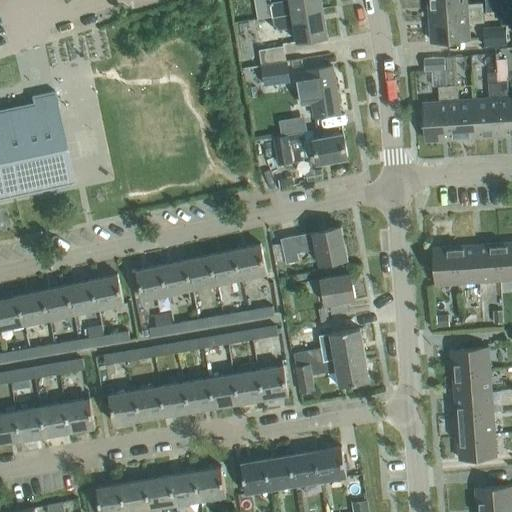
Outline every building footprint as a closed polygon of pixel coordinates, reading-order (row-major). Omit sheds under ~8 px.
[(273,17),(323,9),(321,0),(284,0),(271,2),(270,0),(254,0),(258,19),(273,17)] [(428,0),(430,17),(482,13),(482,3),(465,4),(465,0),(428,0)] [(323,9),(273,17),(275,30),(294,27),(297,42),(327,37),(323,9)] [(482,13),(430,17),(432,42),(468,39),(467,23),(483,22),(482,13)] [(507,44),(506,30),(486,32),(484,32),(484,46),(487,45),(507,44)] [(261,65),(286,60),(283,46),(259,50),(261,65)] [(446,84),(458,84),(456,56),(445,56),(446,71),(445,71),(446,84)] [(424,71),(444,70),(444,58),(424,59),(424,71)] [(496,59),(497,82),(507,82),(506,59),(496,59)] [(286,60),(261,65),(265,86),(289,82),(286,60)] [(340,112),(332,67),(332,66),(307,70),(307,72),(297,74),(302,104),(312,103),(314,116),(340,112)] [(497,72),(487,72),(488,83),(497,82),(497,72)] [(476,136),(501,135),(497,82),(488,83),(489,99),(473,100),(476,136)] [(511,97),(508,98),(507,82),(497,82),(501,135),(511,133),(511,97)] [(476,136),(473,100),(458,101),(456,85),(447,86),(451,138),(476,136)] [(425,140),(451,138),(447,86),(437,86),(439,103),(422,104),(425,140)] [(0,198),(14,195),(74,182),(73,179),(54,91),(31,96),(32,102),(0,108),(0,198)] [(298,134),(288,135),(291,153),(293,162),(302,160),(301,156),(316,153),(317,163),(347,157),(343,133),(313,138),(312,132),(298,134)] [(288,134),(273,137),(278,165),(293,162),(291,153),(288,135),(288,134)] [(293,178),(278,180),(279,188),(295,186),(293,178)] [(347,258),(341,226),(281,239),(282,243),(286,261),(298,258),(297,251),(317,247),(320,264),(347,258)] [(511,241),(498,243),(501,280),(511,279),(511,241)] [(260,243),(235,249),(242,279),(267,273),(260,243)] [(286,260),(282,243),(272,245),(276,262),(286,260)] [(479,282),(501,280),(498,243),(477,244),(479,282)] [(455,246),(458,283),(479,282),(477,244),(455,246)] [(433,247),(436,285),(458,283),(455,246),(433,247)] [(242,279),(235,249),(211,254),(217,284),(242,279)] [(186,259),(193,289),(217,284),(211,254),(186,259)] [(162,264),(168,294),(193,289),(186,259),(162,264)] [(168,294),(162,264),(137,269),(143,300),(168,294)] [(306,281),(307,291),(322,289),(325,304),(329,303),(331,314),(350,310),(348,300),(355,299),(350,273),(306,281)] [(117,274),(92,279),(99,309),(124,304),(117,274)] [(99,309),(92,279),(68,284),(74,314),(99,309)] [(68,284),(43,289),(50,319),(74,314),(68,284)] [(50,319),(43,289),(19,295),(25,325),(50,319)] [(0,298),(0,325),(1,330),(25,325),(19,295),(0,298)] [(248,310),(250,319),(274,315),(273,306),(248,310)] [(321,322),(329,320),(327,308),(318,309),(321,322)] [(225,324),(250,319),(248,310),(223,314),(225,324)] [(492,310),(493,323),(503,323),(503,310),(492,310)] [(200,328),(225,324),(223,314),(199,319),(200,328)] [(436,315),(436,327),(450,326),(449,314),(436,315)] [(329,320),(321,322),(322,332),(348,327),(347,317),(329,320)] [(175,333),(200,328),(199,319),(174,323),(175,333)] [(151,337),(175,333),(174,323),(149,327),(149,329),(151,336),(151,337)] [(251,329),(252,339),(278,335),(276,325),(251,329)] [(310,364),(365,354),(360,328),(330,333),(333,347),(320,350),(320,348),(294,353),(296,366),(310,363),(310,364)] [(149,329),(142,330),(143,337),(151,336),(149,329)] [(228,343),(252,339),(251,329),(226,334),(228,343)] [(104,335),(106,344),(130,340),(128,331),(104,335)] [(205,347),(228,343),(226,334),(204,338),(205,347)] [(82,348),(106,344),(104,335),(80,339),(82,348)] [(179,352),(205,347),(204,338),(177,342),(179,352)] [(56,353),(82,348),(80,339),(55,343),(56,353)] [(302,350),(300,339),(291,341),(293,352),(302,350)] [(153,356),(179,352),(177,342),(151,347),(153,356)] [(32,357),(56,353),(55,343),(30,347),(32,357)] [(7,361),(32,357),(30,347),(5,352),(7,361)] [(130,360),(153,356),(151,347),(128,351),(130,360)] [(452,372),(490,369),(488,347),(451,350),(452,372)] [(105,364),(130,360),(128,351),(103,355),(105,364)] [(310,363),(296,366),(295,366),(300,392),(315,389),(312,374),(324,372),(325,374),(337,372),(339,386),(369,380),(365,354),(310,364),(310,363)] [(58,363),(60,373),(85,369),(82,358),(58,363)] [(35,378),(60,373),(58,363),(34,367),(35,378)] [(258,369),(263,399),(289,395),(284,365),(258,369)] [(11,382),(28,379),(35,378),(34,367),(9,371),(11,382)] [(263,399),(258,369),(234,373),(239,403),(263,399)] [(490,369),(452,372),(454,394),(491,391),(490,369)] [(0,383),(11,382),(9,371),(0,372),(0,383)] [(239,403),(234,373),(209,377),(214,407),(239,403)] [(214,407),(209,377),(184,381),(189,412),(214,407)] [(160,385),(165,416),(189,412),(184,381),(160,385)] [(135,389),(140,420),(165,416),(160,385),(135,389)] [(115,424),(140,420),(135,389),(110,394),(115,424)] [(491,391),(454,394),(456,415),(493,412),(491,391)] [(90,397),(65,401),(70,432),(95,427),(90,397)] [(70,432),(65,401),(40,406),(45,436),(70,432)] [(15,410),(15,405),(6,407),(7,411),(0,412),(0,443),(21,440),(15,410)] [(45,436),(40,406),(15,410),(21,440),(45,436)] [(457,436),(494,434),(493,412),(456,415),(457,436)] [(494,434),(457,436),(459,459),(496,456),(494,434)] [(320,480),(346,476),(341,446),(315,450),(320,480)] [(291,454),(296,485),(320,480),(315,450),(291,454)] [(296,485),(291,454),(266,458),(271,489),(296,485)] [(271,489),(266,458),(241,462),(246,493),(271,489)] [(196,470),(201,500),(226,496),(221,466),(196,470)] [(184,503),(201,500),(196,470),(171,474),(176,505),(177,510),(185,509),(184,503)] [(146,478),(151,509),(176,505),(171,474),(146,478)] [(126,511),(136,511),(137,511),(151,509),(146,478),(122,482),(126,511)] [(96,487),(100,511),(126,511),(122,482),(96,487)] [(476,509),(511,506),(511,485),(475,488),(476,509)] [(47,505),(48,511),(64,511),(62,502),(47,505)]
